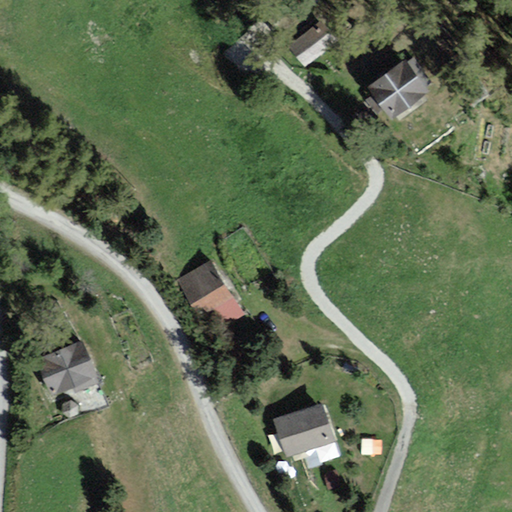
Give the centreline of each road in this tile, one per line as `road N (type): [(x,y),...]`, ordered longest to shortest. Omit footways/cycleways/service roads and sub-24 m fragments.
road 1 (track): [(380,511),(415,420),(394,375),(312,298),(309,270),(317,251),(372,196),(376,175),(248,36)]
road 2 (residential): [(0,201),(87,243),(148,291),(256,511)]
